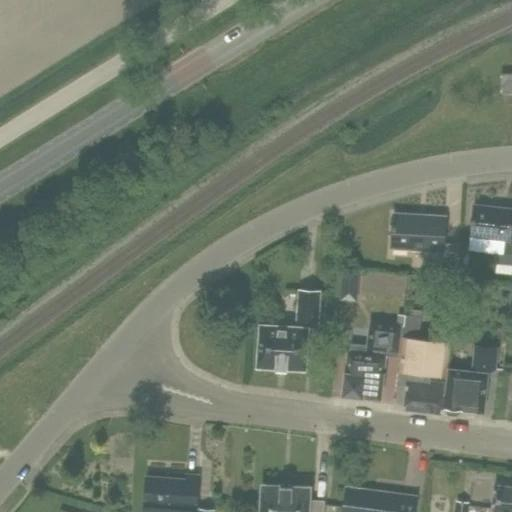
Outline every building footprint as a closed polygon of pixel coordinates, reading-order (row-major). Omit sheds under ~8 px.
[(511,74),(501,74),(501,92),(511,92),(511,74)] [(468,249),(511,253),(511,230),(510,231),(511,213),(511,207),(473,204),(468,249)] [(394,212),(394,213),(391,247),(435,249),(433,276),(457,278),(459,244),(443,243),(445,216),(394,212)] [(511,261),(511,255),(497,254),(495,271),(511,272),(511,261)] [(358,302),(360,270),(342,269),(340,300),(358,302)] [(257,366),(306,369),(308,326),(318,326),(320,289),(298,288),(296,325),(260,323),(257,366)] [(443,406),(447,367),(450,340),(420,337),(422,316),(405,314),(398,370),(408,371),(404,408),(442,412),(443,406)] [(399,357),(403,325),(374,321),(374,320),(369,319),(366,344),(349,342),(349,350),(343,393),(380,397),(386,355),(399,357)] [(472,370),(447,367),(443,406),(445,406),(448,413),(457,414),(460,408),(483,410),(487,372),(495,368),(498,347),(476,344),(472,370)] [(144,493),(142,511),(195,511),(199,474),(186,473),(185,478),(145,475),(144,493)] [(323,511),(324,500),(309,500),(310,486),(261,483),(260,511),(323,511)] [(511,511),(511,485),(495,483),(490,511),(511,511)] [(414,511),(416,495),(346,486),(342,511),(414,511)] [(466,511),(468,501),(458,500),(456,511),(466,511)]
